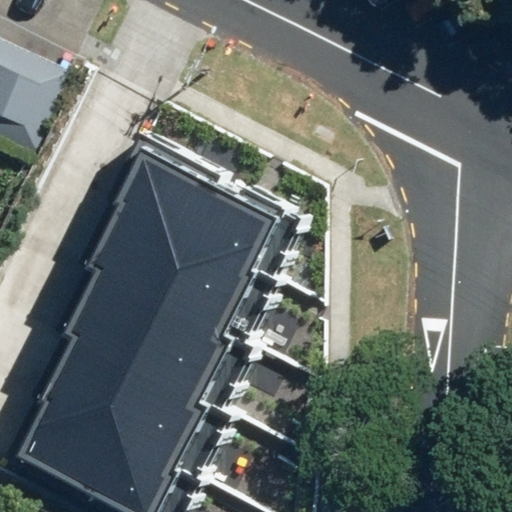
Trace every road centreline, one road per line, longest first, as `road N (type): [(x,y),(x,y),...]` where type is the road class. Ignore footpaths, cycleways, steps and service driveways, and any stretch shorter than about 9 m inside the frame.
road 1 (residential): [(485,105),(460,163),(441,511)]
road 2 (residential): [(281,0),(485,105)]
